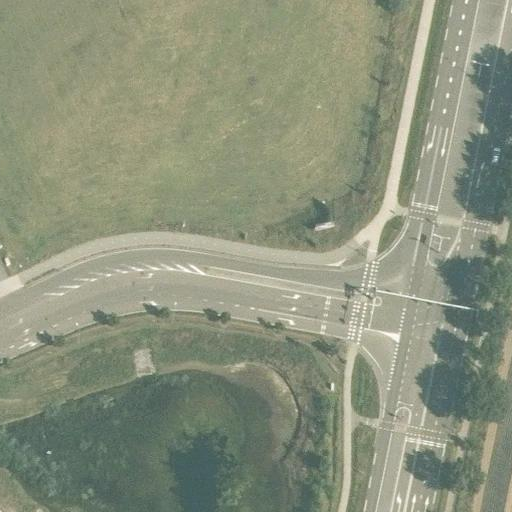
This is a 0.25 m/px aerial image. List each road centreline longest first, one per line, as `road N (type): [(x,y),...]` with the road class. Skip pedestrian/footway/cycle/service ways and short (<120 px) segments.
road 1 (tertiary): [(414,295),(160,256),(87,267),(0,309)]
road 2 (tertiary): [(0,342),(114,294),(157,289),(406,331)]
road 3 (primary): [(473,0),(414,295)]
road 4 (primary): [(456,321),(511,50)]
road 5 (primary): [(418,511),(456,321)]
road 6 (primary): [(406,331),(370,511)]
